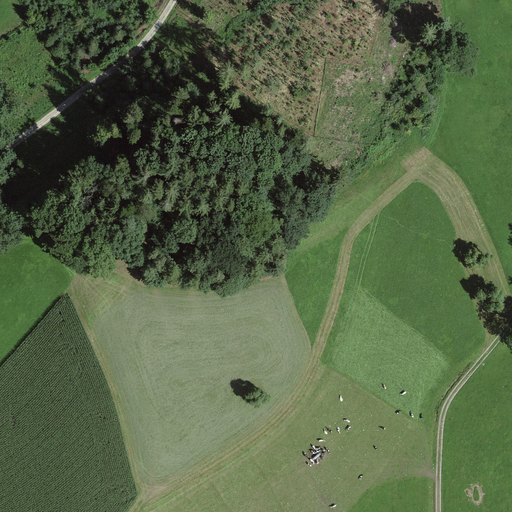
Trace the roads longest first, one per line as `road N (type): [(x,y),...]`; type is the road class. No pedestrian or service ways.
road 1 (track): [(174,0),(138,49),(0,158)]
road 2 (track): [(511,322),(453,392),(441,424),(441,511)]
